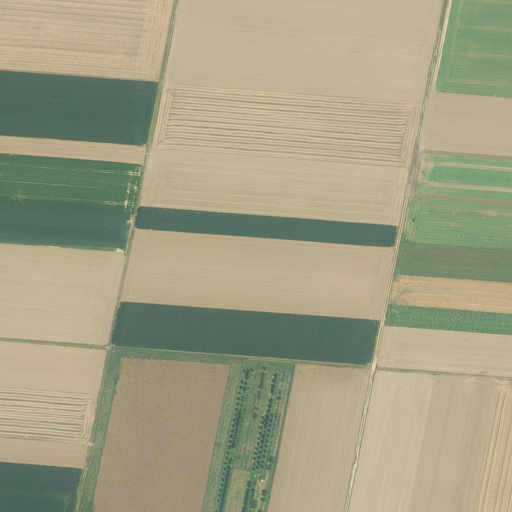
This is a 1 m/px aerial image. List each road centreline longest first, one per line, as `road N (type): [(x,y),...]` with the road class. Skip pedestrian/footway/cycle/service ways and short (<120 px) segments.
road 1 (track): [(76,511),(177,0)]
road 2 (track): [(511,379),(0,340)]
road 3 (track): [(373,368),(447,0)]
road 4 (track): [(373,368),(347,511)]
